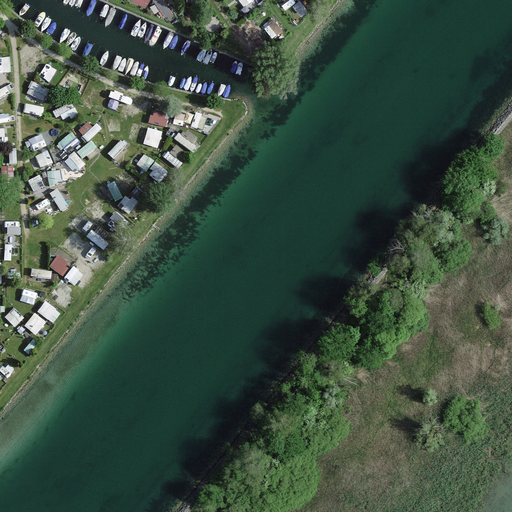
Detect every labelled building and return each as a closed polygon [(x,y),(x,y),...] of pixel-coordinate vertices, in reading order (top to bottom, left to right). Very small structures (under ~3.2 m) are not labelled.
[(168,0),(157,0),(170,16),(177,10),(168,0)] [(301,10),(307,6),(303,0),(298,0),(296,1),(301,10)] [(254,50),(271,40),(256,15),(244,23),(248,30),(243,33),(254,50)] [(272,17),(268,27),(281,31),(284,21),(272,17)] [(13,56),(0,56),(0,69),(13,69),(13,56)] [(49,62),(42,74),(52,80),(59,68),(49,62)] [(34,80),(29,92),(48,99),(52,87),(34,80)] [(0,121),(11,120),(8,103),(13,102),(11,87),(0,89),(0,121)] [(45,113),(46,104),(27,101),(26,111),(45,113)] [(75,102),(55,108),(59,118),(79,112),(75,102)] [(156,107),(152,120),(168,125),(172,112),(156,107)] [(194,123),(213,132),(220,117),(200,108),(194,123)] [(97,118),(81,128),(89,139),(104,128),(97,118)] [(150,126),(146,142),(161,146),(165,129),(150,126)] [(178,139),(194,149),(202,136),(187,126),(178,139)] [(76,131),(60,139),(64,148),(80,140),(76,131)] [(33,150),(48,143),(43,132),(28,138),(33,150)] [(118,158),(129,143),(122,137),(111,153),(118,158)] [(85,157),(99,146),(94,138),(79,150),(85,157)] [(43,165),(55,160),(50,148),(38,153),(43,165)] [(76,149),(66,158),(77,171),(88,162),(76,149)] [(165,156),(181,166),(185,158),(170,149),(165,156)] [(145,152),(139,164),(150,169),(156,157),(145,152)] [(150,171),(162,180),(170,169),(158,160),(150,171)] [(51,182),(64,181),(63,168),(50,169),(51,182)] [(35,189),(47,184),(42,173),(30,178),(35,189)] [(108,182),(118,199),(126,195),(115,178),(108,182)] [(74,202),(66,186),(54,192),(62,208),(74,202)] [(120,203),(131,212),(139,202),(128,194),(120,203)] [(116,227),(125,217),(119,211),(110,221),(116,227)] [(100,222),(90,234),(105,247),(115,235),(100,222)] [(95,267),(105,256),(90,242),(79,253),(95,267)] [(52,264),(64,273),(73,261),(60,252),(52,264)] [(68,275),(82,284),(87,276),(73,267),(68,275)] [(60,285),(53,293),(67,306),(75,298),(60,285)] [(26,286),(23,298),(36,302),(40,291),(26,286)] [(39,309),(50,318),(59,307),(48,298),(39,309)] [(13,329),(26,315),(17,307),(4,321),(13,329)] [(38,310),(26,323),(37,333),(49,320),(38,310)]
